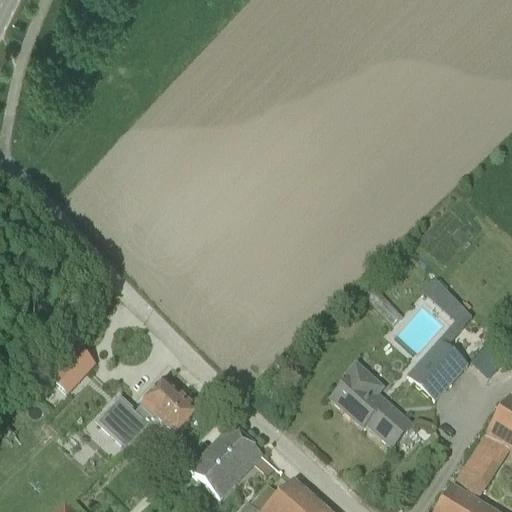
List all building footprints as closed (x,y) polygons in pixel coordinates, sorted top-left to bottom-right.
[(442,338),(450,346),(474,320),(435,283),(422,297),(453,326),(442,338)] [(434,406),(467,369),(439,344),(406,381),(434,406)] [(79,354),(52,384),(67,397),(94,368),(79,354)] [(365,429),(375,438),(392,454),(412,431),(385,406),(381,410),(373,403),(382,393),(355,368),(346,379),(350,382),(330,404),(362,433),(365,429)] [(119,403),(97,427),(126,454),(145,435),(148,437),(157,428),(155,426),(179,400),(164,386),(134,417),(119,403)] [(157,428),(148,437),(161,449),(155,456),(162,463),(175,449),(167,442),(170,439),(174,443),(198,417),(179,400),(155,426),(157,428)] [(511,404),(509,402),(438,511),(487,511),(476,504),(510,453),(511,454),(511,404)] [(220,505),(260,461),(262,459),(230,430),(189,476),(220,505)] [(321,511),(292,486),(267,511),(321,511)]
